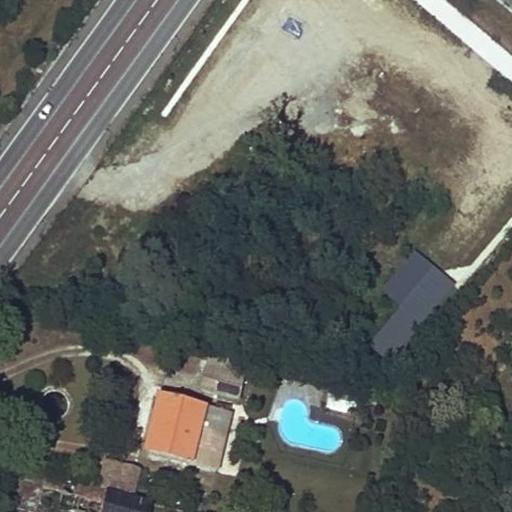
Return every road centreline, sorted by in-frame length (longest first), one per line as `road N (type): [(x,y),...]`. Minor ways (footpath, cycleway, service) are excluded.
road 1 (secondary): [(0,255),(187,0)]
road 2 (secondary): [(123,0),(0,166)]
